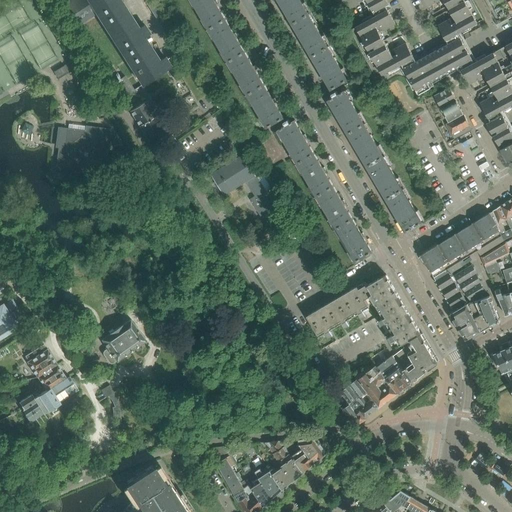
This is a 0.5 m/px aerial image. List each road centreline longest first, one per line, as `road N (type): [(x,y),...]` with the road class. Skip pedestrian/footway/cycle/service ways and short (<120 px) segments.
road 1 (residential): [(396,253),(280,324),(190,183),(149,154),(122,109)]
road 2 (unclassified): [(396,253),(247,0)]
road 3 (tertiary): [(334,511),(384,474),(410,466),(451,471)]
